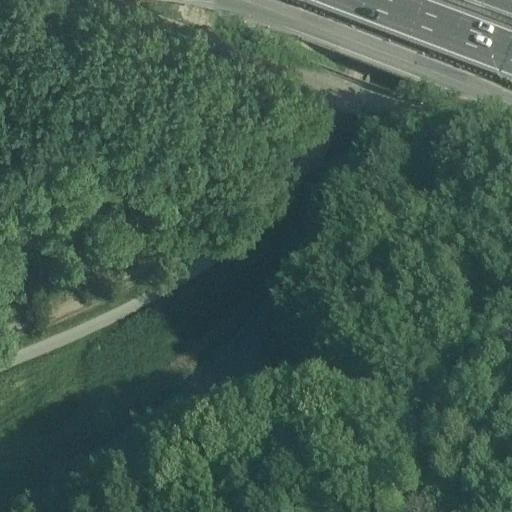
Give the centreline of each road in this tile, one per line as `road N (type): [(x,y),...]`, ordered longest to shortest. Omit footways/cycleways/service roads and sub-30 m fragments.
road 1 (unknown): [(358,0),(301,136),(268,181),(105,293),(0,334)]
road 2 (tertiary): [(511,105),(245,0)]
road 3 (motorway): [(360,0),(511,54)]
